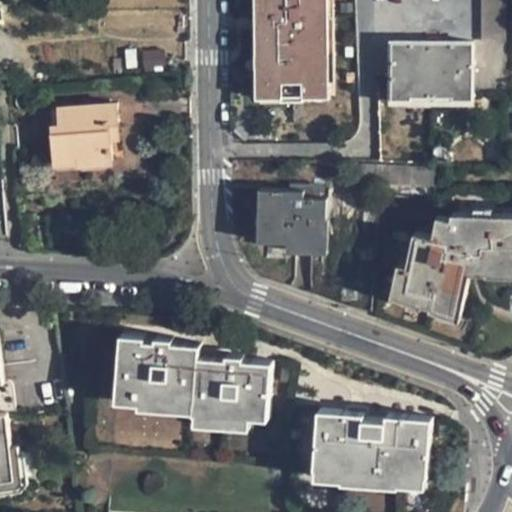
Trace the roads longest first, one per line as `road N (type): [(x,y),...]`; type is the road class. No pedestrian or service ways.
road 1 (unknown): [(213,176),(358,159),(366,151),(365,0)]
road 2 (residential): [(211,0),(215,229),(228,271)]
road 3 (residential): [(228,271),(258,298),(452,367)]
road 4 (residential): [(0,265),(189,277),(228,271)]
road 5 (unknown): [(14,266),(0,73)]
